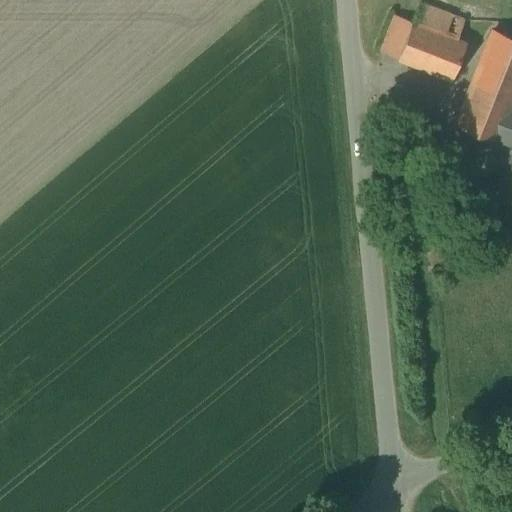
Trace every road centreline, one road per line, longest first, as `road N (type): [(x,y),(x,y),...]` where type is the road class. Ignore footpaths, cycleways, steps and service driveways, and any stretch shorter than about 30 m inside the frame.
road 1 (unclassified): [(348,0),(396,495)]
road 2 (unclassified): [(511,443),(433,466),(396,495)]
